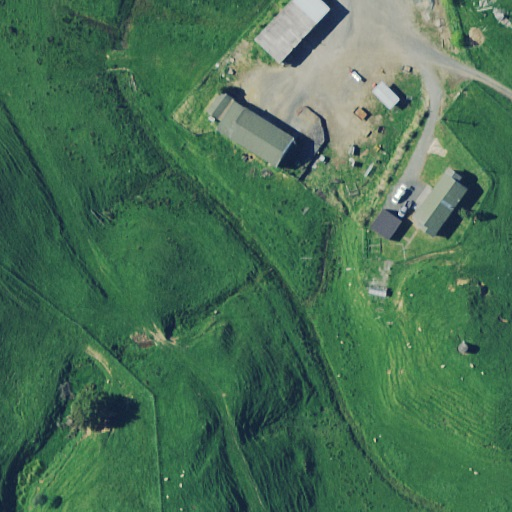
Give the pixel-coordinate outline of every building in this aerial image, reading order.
[(337,13),(323,0),(300,0),(260,41),(285,65),(337,13)] [(400,100),(384,83),(374,92),(391,109),(400,100)] [(301,144),(239,102),(219,132),(281,174),(301,144)] [(476,191),(453,176),(418,227),(441,242),(476,191)] [(391,216),(380,210),(374,221),(386,227),(391,216)] [(397,272),(370,272),(370,295),(397,295),(397,272)]
